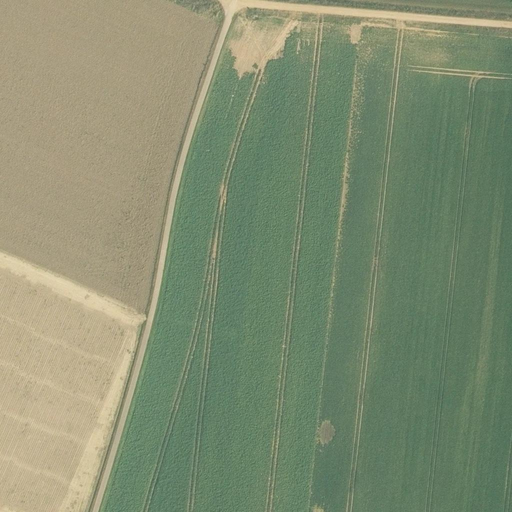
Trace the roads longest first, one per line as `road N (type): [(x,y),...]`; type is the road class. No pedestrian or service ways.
road 1 (unclassified): [(97,511),(192,126),(237,0)]
road 2 (track): [(231,0),(511,26)]
